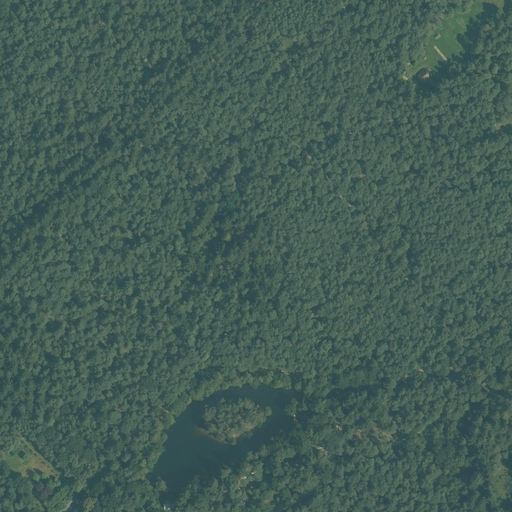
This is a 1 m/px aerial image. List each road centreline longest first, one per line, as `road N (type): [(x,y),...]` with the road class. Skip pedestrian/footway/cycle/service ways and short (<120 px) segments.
road 1 (unknown): [(211,0),(153,74),(0,234)]
road 2 (track): [(481,371),(290,138)]
road 3 (track): [(350,0),(272,82),(240,156)]
road 4 (track): [(240,156),(266,140),(349,131),(405,78)]
road 5 (track): [(299,498),(442,418)]
